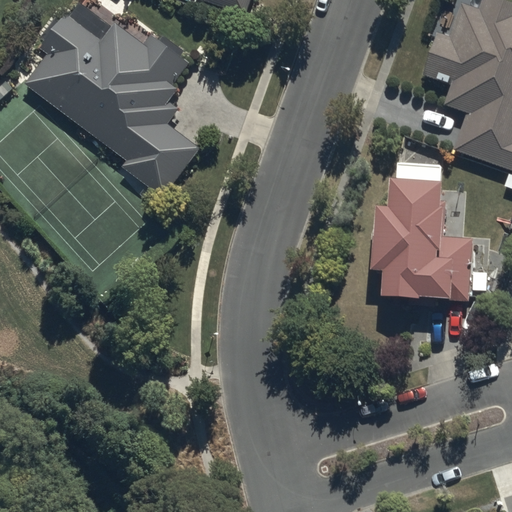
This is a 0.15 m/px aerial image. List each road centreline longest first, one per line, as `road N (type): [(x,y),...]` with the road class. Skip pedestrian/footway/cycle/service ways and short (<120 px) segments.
road 1 (residential): [(341,0),(262,198),(238,310),(255,451)]
road 2 (residential): [(255,451),(511,388)]
road 3 (residential): [(511,444),(287,511)]
